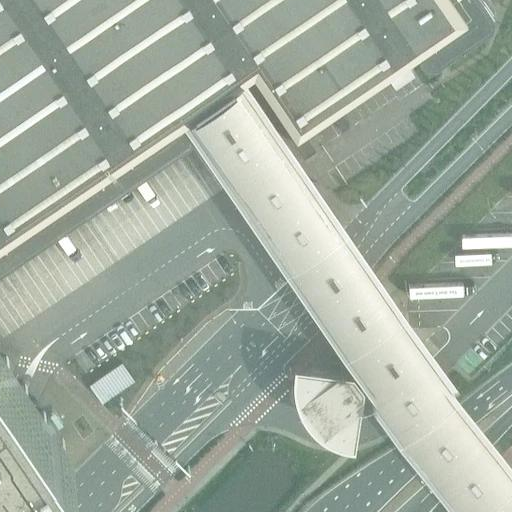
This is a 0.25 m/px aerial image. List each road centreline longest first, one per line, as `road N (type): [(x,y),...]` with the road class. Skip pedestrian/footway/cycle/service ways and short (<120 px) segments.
road 1 (unclassified): [(511,68),(70,511)]
road 2 (unclassified): [(125,511),(511,120)]
road 3 (secondary): [(511,395),(346,511)]
road 4 (secondary): [(416,511),(511,406)]
